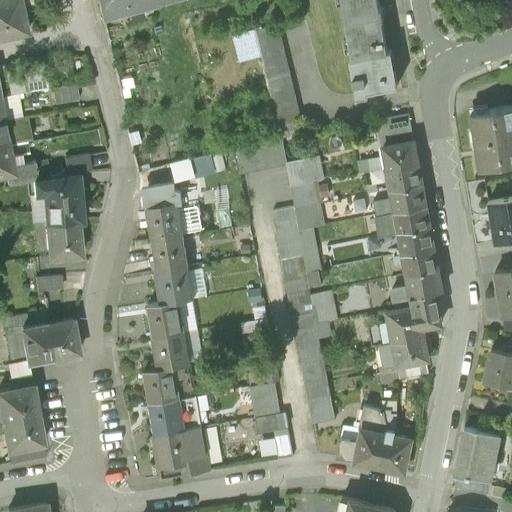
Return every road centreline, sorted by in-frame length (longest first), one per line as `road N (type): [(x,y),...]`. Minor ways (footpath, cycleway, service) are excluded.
road 1 (residential): [(90,29),(125,166),(82,393),(84,482)]
road 2 (residential): [(433,77),(467,287),(466,337),(429,500)]
road 3 (residential): [(429,500),(322,474),(128,504),(84,482)]
